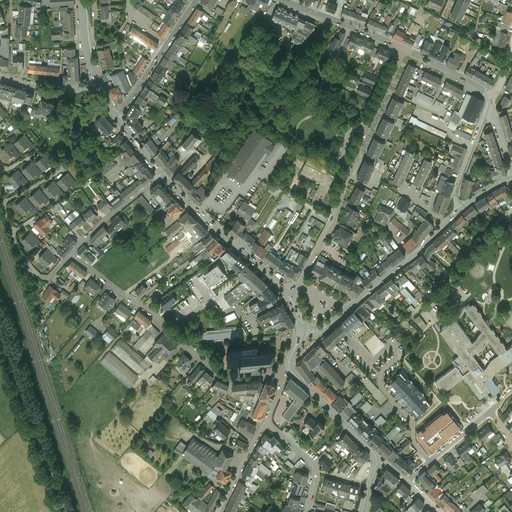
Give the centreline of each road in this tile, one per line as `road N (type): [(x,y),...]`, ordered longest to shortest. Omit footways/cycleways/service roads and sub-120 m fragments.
road 1 (residential): [(403,47),(345,170),(333,217),(286,291)]
road 2 (residential): [(286,370),(222,376),(72,250)]
road 3 (unclassified): [(67,511),(0,327)]
road 4 (primary): [(286,291),(160,172)]
road 5 (secondary): [(445,222),(325,324)]
road 6 (residential): [(72,250),(41,276),(18,250),(0,190)]
road 7 (residential): [(282,0),(403,47)]
road 8 (primary): [(376,459),(290,367)]
